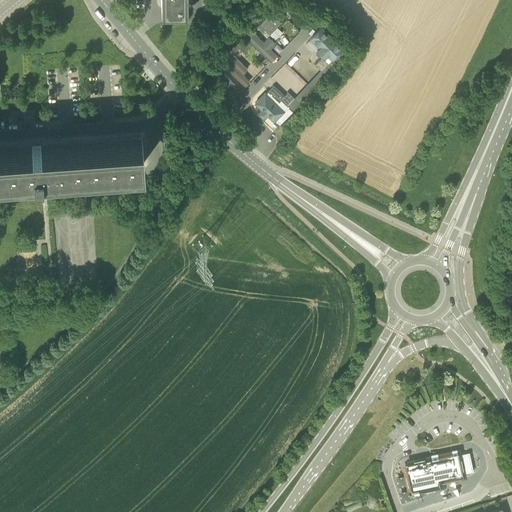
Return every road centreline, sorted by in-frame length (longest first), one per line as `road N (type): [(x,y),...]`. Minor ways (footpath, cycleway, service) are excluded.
road 1 (primary): [(396,310),(337,412),(262,511)]
road 2 (residential): [(0,182),(143,173),(153,163),(151,125)]
road 3 (primary): [(281,511),(384,361)]
road 4 (residential): [(254,162),(267,140),(244,109),(246,93),(313,25)]
road 5 (primary): [(484,350),(459,281),(472,192)]
road 6 (residential): [(151,125),(0,136)]
road 7 (primary): [(492,132),(424,259)]
